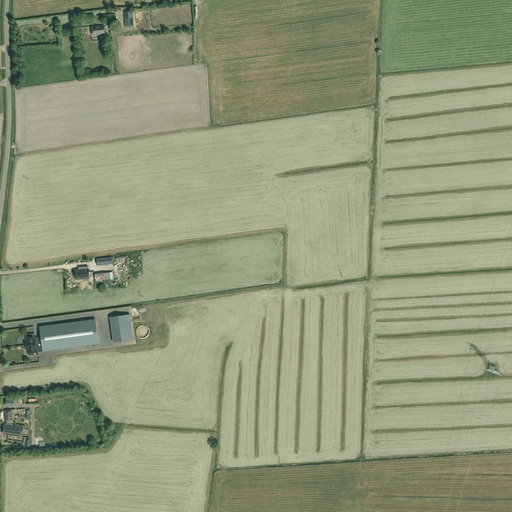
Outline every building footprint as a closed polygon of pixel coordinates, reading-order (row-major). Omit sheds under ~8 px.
[(134,25),(133,12),(124,12),(125,26),(134,25)] [(91,26),(92,36),(105,35),(105,25),(91,26)] [(80,271),(75,272),(76,280),(89,279),(88,268),(80,269),(80,271)] [(112,272),(94,274),(95,281),(113,279),(112,272)] [(130,314),(109,317),(113,342),(133,339),(130,314)] [(46,326),(39,327),(41,338),(35,339),(37,352),(43,351),(49,351),(98,344),(95,319),(46,326)] [(31,337),(31,334),(26,335),(26,337),(27,344),(26,345),(27,350),(28,350),(28,353),(29,356),(33,355),(33,353),(37,352),(35,339),(34,336),(31,337)] [(13,420),(12,409),(4,410),(4,420),(6,420),(11,420),(13,420)] [(22,436),(23,427),(11,425),(11,420),(6,420),(5,424),(3,424),(2,433),(22,436)]
